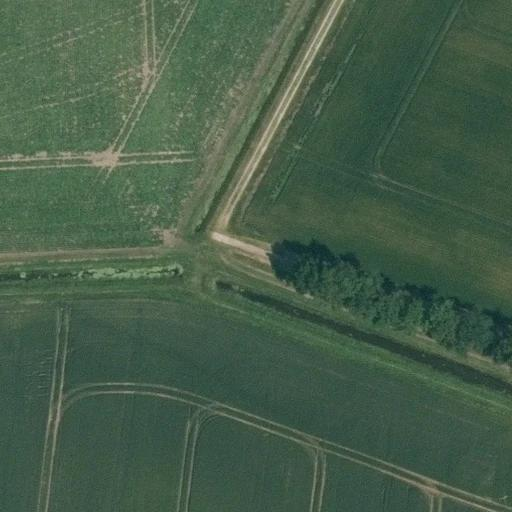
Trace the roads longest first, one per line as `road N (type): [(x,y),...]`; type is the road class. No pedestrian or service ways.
road 1 (track): [(217,236),(336,0)]
road 2 (track): [(0,261),(163,251),(217,236)]
